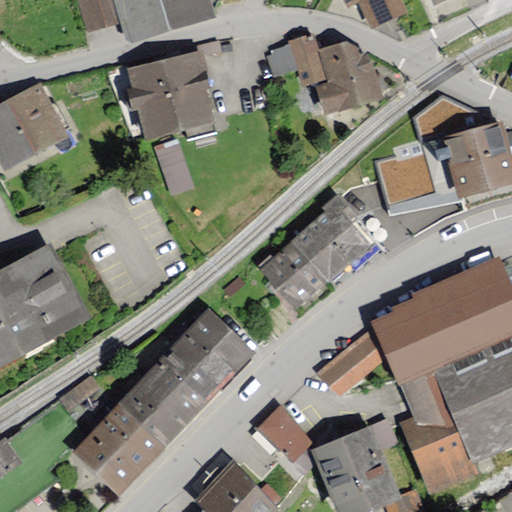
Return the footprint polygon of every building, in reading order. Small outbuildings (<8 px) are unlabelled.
[(71,0),(82,31),(111,25),(101,0),(71,0)] [(104,0),(111,25),(116,42),(207,14),(204,0),(104,0)] [(355,0),(364,22),(397,9),(392,0),(337,0),(338,1),(341,0),(355,0)] [(299,115),(371,95),(358,48),(338,38),(311,45),(308,34),(284,39),(266,48),(271,73),(287,69),(299,115)] [(132,64),(146,130),(215,115),(200,49),(132,64)] [(0,101),(0,147),(9,163),(66,132),(38,81),(0,101)] [(375,162),(387,212),(459,199),(511,183),(511,173),(496,121),(438,98),(414,117),(422,150),(375,162)] [(181,140),(158,145),(169,193),(192,188),(181,140)] [(336,200),(265,267),(299,303),(370,235),(336,200)] [(0,267),(0,361),(88,313),(49,241),(0,267)] [(408,434),(425,482),(475,465),(471,453),(511,436),(511,283),(508,286),(495,257),(439,280),(384,311),(322,368),(340,390),(389,350),(423,429),(408,434)] [(211,309),(78,445),(121,486),(254,351),(211,309)] [(69,407),(98,384),(91,375),(62,397),(69,407)] [(277,404),(254,428),(288,461),(306,443),(277,404)] [(374,421),(320,440),(344,507),(398,488),(374,421)] [(0,473),(19,457),(2,437),(0,438),(0,473)] [(236,458),(201,495),(218,511),(268,511),(281,499),(236,458)]
